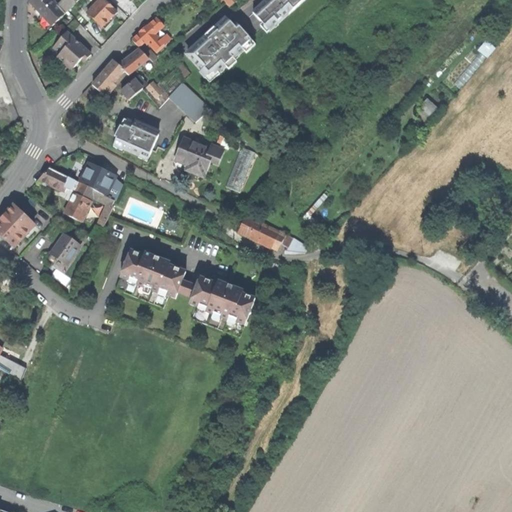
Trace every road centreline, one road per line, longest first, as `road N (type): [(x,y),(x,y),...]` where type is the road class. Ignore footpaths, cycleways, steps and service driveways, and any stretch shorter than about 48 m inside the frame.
road 1 (residential): [(45,126),(286,259),(418,255),(511,329)]
road 2 (residential): [(97,319),(131,234),(218,266)]
road 3 (residential): [(45,126),(158,0)]
road 4 (residential): [(21,0),(19,49),(45,126)]
